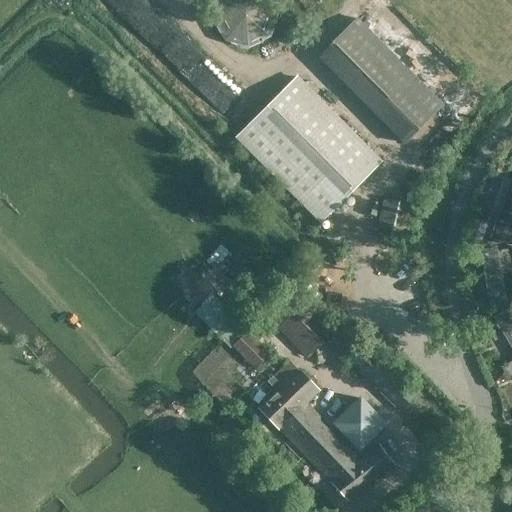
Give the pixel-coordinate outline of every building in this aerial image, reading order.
[(271,19),(271,18),(270,13),(269,8),(266,3),(263,0),(223,0),(221,3),(218,8),(217,12),(216,19),(217,25),(218,28),(220,33),(224,38),(227,41),(233,44),(238,45),(244,46),(249,45),(255,44),(260,41),(263,38),(266,33),(269,28),(270,24),(271,19)] [(358,20),(320,63),(406,150),(446,106),(358,20)] [(238,136),(324,222),(381,165),(296,79),(238,136)] [(511,189),(491,239),(510,245),(511,241),(511,189)] [(414,207),(384,200),(375,238),(405,245),(414,207)] [(497,305),(511,302),(511,289),(507,253),(490,255),(497,305)] [(309,359),(336,330),(293,287),(264,317),(309,359)] [(511,309),(502,313),(511,334),(511,309)] [(258,370),(270,357),(249,335),(236,347),(258,370)] [(362,345),(347,361),(400,412),(416,396),(362,345)] [(260,410),(329,481),(356,457),(307,407),(319,392),(300,372),(299,373),(289,364),(268,384),(276,394),(260,410)] [(361,401),(336,427),(361,453),(386,426),(361,401)] [(356,457),(329,481),(349,501),(394,467),(380,448),(360,461),(356,457)]
